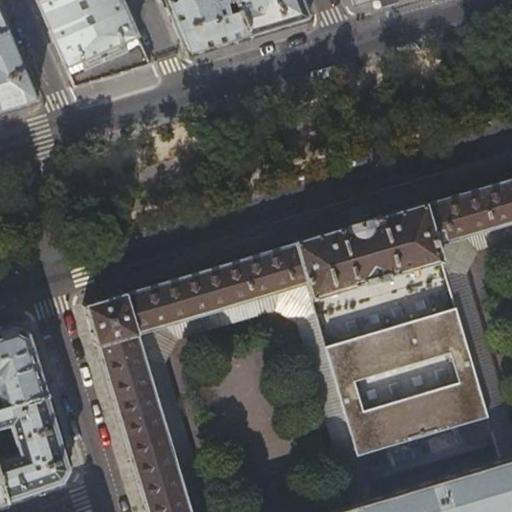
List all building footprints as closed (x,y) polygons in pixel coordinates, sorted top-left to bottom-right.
[(35,0),(73,87),(109,77),(149,65),(120,0),(35,0)] [(162,0),(186,53),(209,46),(247,35),(231,0),(162,0)] [(231,0),(247,35),(278,26),(305,18),(307,14),(301,0),(231,0)] [(21,64),(5,29),(0,31),(0,109),(36,99),(21,64)] [(511,511),(511,175),(370,218),(369,216),(357,219),(344,223),(345,226),(81,304),(93,344),(96,343),(145,511),(511,511)] [(0,406),(45,393),(35,358),(27,331),(13,324),(0,327),(0,406)] [(45,393),(0,406),(0,428),(8,425),(17,455),(0,460),(0,487),(4,502),(31,492),(61,481),(68,468),(56,430),(45,393)]
